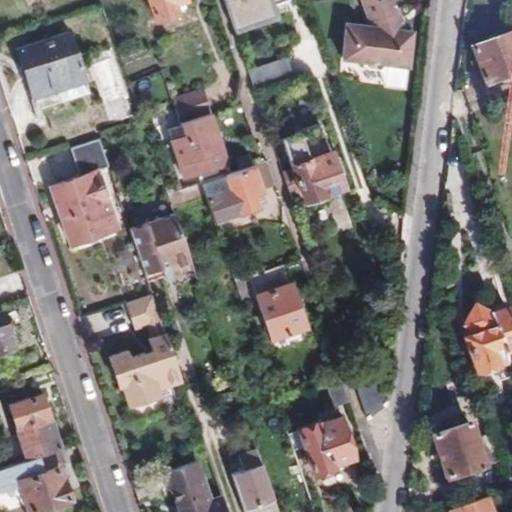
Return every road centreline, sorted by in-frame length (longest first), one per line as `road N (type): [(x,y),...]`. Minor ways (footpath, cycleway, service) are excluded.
road 1 (residential): [(388,511),(450,0)]
road 2 (residential): [(0,150),(119,511)]
